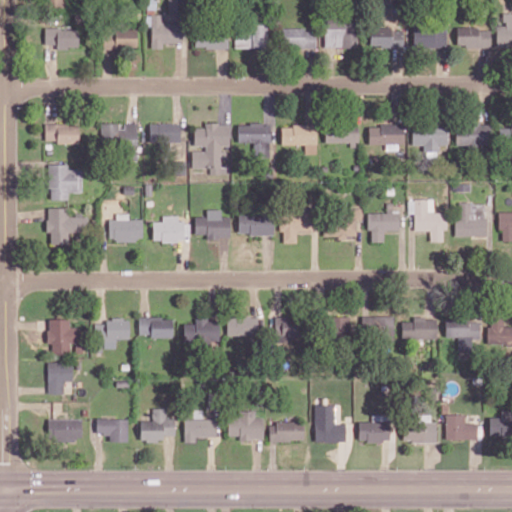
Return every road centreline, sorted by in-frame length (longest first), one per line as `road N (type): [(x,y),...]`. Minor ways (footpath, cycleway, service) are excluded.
road 1 (residential): [(4,0),(8,511)]
road 2 (residential): [(0,283),(511,279)]
road 3 (residential): [(0,88),(511,85)]
road 4 (secondary): [(0,490),(511,490)]
